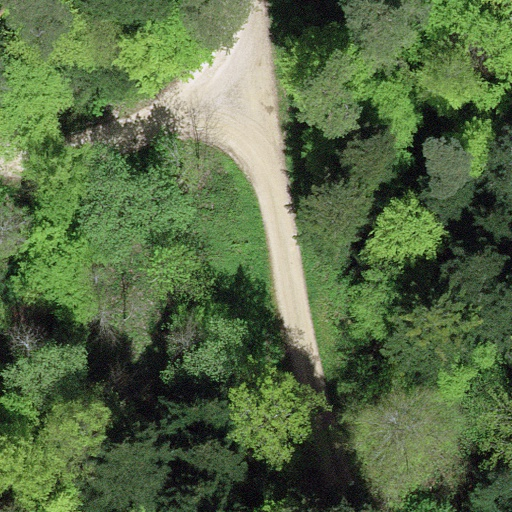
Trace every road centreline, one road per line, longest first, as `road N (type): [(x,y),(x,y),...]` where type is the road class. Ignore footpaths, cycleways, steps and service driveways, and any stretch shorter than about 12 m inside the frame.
road 1 (track): [(345,511),(297,339),(256,80)]
road 2 (track): [(256,80),(77,148),(0,157)]
